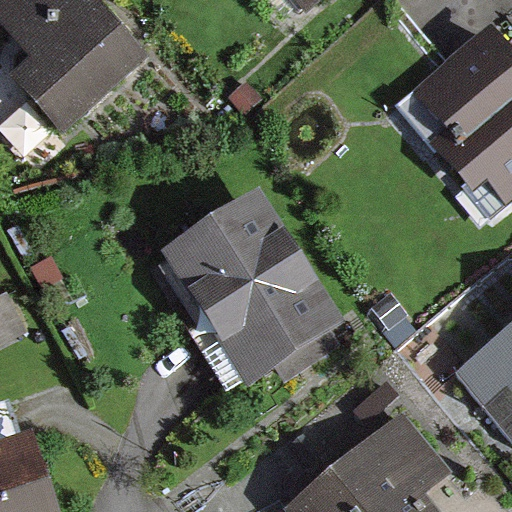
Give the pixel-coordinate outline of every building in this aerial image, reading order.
[(161,54),(111,0),(10,0),(0,10),(0,11),(44,58),(26,75),(78,131),(161,54)] [(443,144),(505,213),(511,206),(511,35),(502,25),(429,91),(462,127),(443,144)] [(268,209),(174,265),(256,389),(354,331),(268,209)] [(511,338),(466,376),(511,433),(511,338)] [(469,471),(423,414),(301,510),(302,511),(452,511),(470,498),(457,481),(469,471)] [(71,511),(47,439),(0,454),(0,511),(71,511)]
